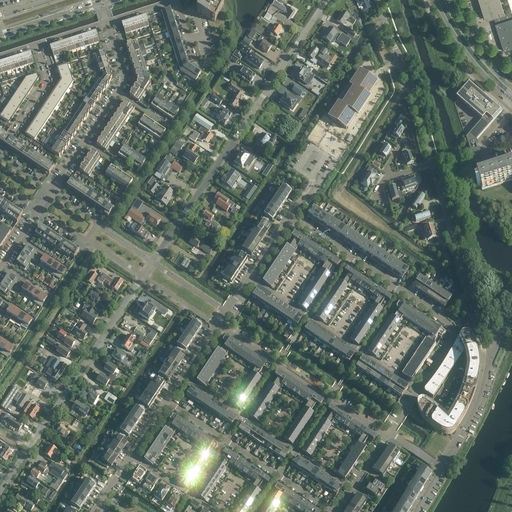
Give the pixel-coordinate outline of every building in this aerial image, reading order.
[(214,22),(224,4),(216,0),(202,0),(196,13),(214,22)] [(289,10),(285,7),(286,6),(276,0),(273,0),(271,4),(282,11),(283,10),(287,13),(286,14),(290,17),(295,10),(291,7),(289,10)] [(504,13),(499,0),(478,0),(485,20),(493,17),(495,23),(495,24),(503,51),(511,48),(511,16),(511,15),(510,11),(504,13)] [(172,15),(171,12),(172,11),(171,9),(170,9),(161,12),(163,18),(172,15)] [(343,25),(349,16),(343,12),(337,21),(343,25)] [(175,25),(174,22),(176,21),(175,19),(165,23),(166,28),(175,25)] [(131,33),(127,23),(122,25),(125,35),(131,33)] [(277,36),(282,29),(281,28),(282,27),(280,26),(279,27),(275,24),(271,29),(272,30),(271,32),(277,36)] [(351,40),(342,34),(340,37),(336,34),(337,33),(329,28),(322,38),(328,42),(328,43),(330,44),(331,44),(333,42),(333,41),(332,40),(333,38),(337,41),(346,47),(351,40)] [(356,34),(348,28),(345,32),(354,37),(356,34)] [(178,35),(177,32),(179,32),(178,30),(168,33),(169,38),(178,35)] [(99,43),(96,35),(96,33),(91,35),(94,45),(99,43)] [(94,45),(91,35),(86,36),(86,38),(89,46),(94,45)] [(271,46),(259,38),(258,41),(261,43),(261,44),(259,48),(267,53),(271,46)] [(139,46),(137,40),(127,44),(127,46),(127,47),(128,50),(129,50),(128,49),(139,46)] [(182,46),(181,43),(182,42),(181,40),(171,43),(173,49),(182,46)] [(59,56),(56,46),(51,48),(51,49),(54,58),(59,56)] [(141,52),(139,46),(128,49),(129,50),(129,52),(128,52),(129,56),(130,55),(141,52)] [(185,50),(184,48),(183,49),(182,46),(173,49),(174,54),(185,50)] [(249,57),(246,61),(259,70),(262,65),(261,65),(263,62),(250,54),(251,51),(244,46),(241,51),(249,57)] [(329,70),(337,58),(332,55),(330,58),(325,55),(327,51),(323,49),(321,52),(320,51),(319,52),(313,48),(307,56),(313,60),(314,59),(329,70)] [(185,56),(184,53),(186,52),(185,50),(174,54),(176,59),(185,56)] [(106,58),(105,55),(104,52),(93,56),(95,61),(106,58)] [(143,57),(141,52),(130,55),(131,57),(130,58),(131,61),(132,61),(132,60),(143,57)] [(33,64),(31,56),(30,54),(25,56),(28,66),(33,64)] [(144,62),(143,57),(132,60),(132,61),(133,63),(132,63),(133,66),(134,66),(144,62)] [(108,63),(108,62),(107,60),(106,60),(106,58),(107,58),(106,58),(95,61),(97,67),(108,63)] [(180,71),(188,65),(187,63),(189,63),(188,61),(178,64),(180,71)] [(146,68),(144,62),(134,66),(134,68),(134,69),(135,72),(136,72),(135,71),(146,68)] [(110,69),(109,65),(108,66),(107,64),(108,63),(97,67),(98,73),(102,71),(109,69),(110,69)] [(69,70),(67,65),(58,68),(57,68),(59,73),(69,70)] [(186,75),(192,66),(191,65),(190,66),(188,65),(180,71),(186,75)] [(191,78),(196,71),(193,69),(194,67),(192,66),(186,75),(191,78)] [(307,66),(305,69),(303,68),(296,78),(303,83),(305,81),(310,84),(315,76),(311,73),(313,70),(307,66)] [(242,68),(240,67),(238,69),(241,71),(238,75),(237,76),(238,76),(242,79),(245,81),(249,84),(250,84),(251,81),(252,82),(253,79),(255,76),(254,75),(250,73),(248,71),(247,71),(243,68),(242,68)] [(148,73),(146,68),(135,71),(136,72),(136,74),(135,74),(136,77),(137,77),(148,73)] [(112,74),(111,71),(110,71),(109,69),(102,71),(104,77),(112,78),(111,74),(112,74)] [(71,75),(69,70),(59,73),(60,78),(71,75)] [(198,78),(201,74),(201,73),(200,71),(199,72),(196,71),(191,78),(190,80),(196,84),(200,79),(198,78)] [(358,117),(370,98),(368,97),(377,83),(360,71),(328,118),(346,129),(355,115),(358,117)] [(151,83),(148,73),(137,77),(138,79),(137,79),(138,82),(151,83)] [(35,85),(38,79),(37,75),(26,78),(26,79),(35,85)] [(320,81),(327,85),(330,81),(320,75),(318,79),(320,80),(320,81)] [(111,81),(110,81),(112,78),(104,77),(101,81),(107,85),(108,84),(109,84),(111,81)] [(35,85),(26,79),(23,83),(32,89),(35,85)] [(107,85),(101,81),(98,79),(94,84),(104,91),(105,91),(104,90),(105,88),(106,89),(108,86),(107,85)] [(69,89),(73,82),(61,81),(60,83),(61,84),(69,89)] [(145,92),(151,83),(138,82),(136,83),(137,84),(136,86),(145,92)] [(32,89),(23,83),(20,87),(29,93),(32,89)] [(69,89),(61,84),(60,83),(57,87),(66,93),(69,89)] [(482,191),(511,181),(511,166),(488,174),(487,172),(477,140),(498,116),(502,112),(480,93),(470,83),(457,97),(459,98),(483,120),(467,138),(478,172),(478,174),(479,177),(478,177),(479,182),(477,183),(478,186),(480,186),(482,191)] [(104,91),(94,84),(91,89),(101,96),(101,95),(102,93),(103,94),(104,91)] [(237,102),(244,93),(230,84),(226,91),(235,97),(229,105),(235,109),(239,103),(237,102)] [(145,92),(136,86),(135,85),(133,88),(134,89),(133,90),(133,91),(142,97),(145,92)] [(300,96),(304,91),(295,85),(292,91),(300,96)] [(29,93),(20,87),(17,92),(26,98),(29,93)] [(66,93),(57,87),(54,92),(55,92),(63,98),(66,93)] [(101,96),(91,89),(88,94),(98,100),(97,100),(99,98),(101,96)] [(142,97),(133,91),(133,90),(132,90),(130,93),(131,93),(129,96),(139,102),(142,97)] [(26,98),(17,92),(14,96),(23,102),(26,98)] [(63,98),(55,92),(54,92),(51,96),(60,102),(63,98)] [(298,103),(299,104),(301,101),(298,99),(290,93),(288,96),(286,95),(285,96),(283,98),(282,98),(279,103),(280,103),(283,106),(284,104),(284,105),(284,104),(289,107),(291,109),(296,102),(298,103)] [(98,100),(88,94),(85,98),(95,105),(94,104),(95,103),(96,103),(98,100)] [(23,102),(14,96),(11,100),(20,106),(23,102)] [(60,102),(51,96),(48,100),(49,101),(57,106),(60,102)] [(211,100),(219,105),(222,101),(214,96),(211,100)] [(157,109),(162,101),(157,97),(151,106),(157,109)] [(95,105),(85,98),(82,103),(92,110),(91,109),(92,107),(93,108),(95,105)] [(20,106),(11,100),(9,104),(18,110),(20,106)] [(57,106),(49,101),(48,100),(46,104),(54,110),(57,106)] [(135,108),(125,101),(123,104),(123,105),(122,106),(122,107),(131,113),(135,108)] [(162,113),(168,104),(162,101),(157,109),(162,113)] [(92,110),(82,103),(78,108),(89,115),(89,114),(88,114),(89,112),(90,113),(92,110)] [(18,110),(9,104),(6,109),(15,115),(18,110)] [(54,110),(46,104),(43,109),(44,109),(52,115),(54,110)] [(167,116),(173,108),(168,104),(162,113),(167,116)] [(131,113),(122,107),(122,106),(121,106),(119,109),(120,109),(119,111),(128,118),(131,113)] [(89,115),(78,108),(75,113),(85,119),(86,119),(85,119),(86,117),(87,117),(89,115)] [(173,120),(178,111),(173,108),(167,116),(173,120)] [(15,115),(6,109),(3,113),(12,119),(15,115)] [(52,115),(44,109),(43,109),(40,113),(49,119),(52,115)] [(231,115),(223,109),(221,113),(219,111),(216,116),(218,117),(216,120),(224,126),(231,115)] [(305,109),(299,117),(303,119),(308,111),(305,109)] [(128,118),(119,111),(118,111),(116,114),(117,114),(116,116),(125,123),(128,118)] [(12,119),(3,113),(0,117),(9,123),(12,119)] [(49,119),(40,113),(37,117),(38,118),(46,123),(49,119)] [(85,119),(75,113),(72,117),(82,124),(82,123),(83,122),(84,122),(85,119)] [(125,123),(116,116),(115,115),(113,118),(114,119),(113,121),(122,127),(125,123)] [(209,132),(213,126),(197,115),(193,121),(202,127),(198,131),(203,134),(202,135),(210,140),(212,136),(208,134),(209,132)] [(273,144),(283,129),(290,119),(285,115),(278,125),(276,128),(278,129),(270,142),(273,144)] [(46,123),(38,118),(37,117),(34,121),(43,127),(46,123)] [(82,124),(72,117),(69,122),(79,129),(78,128),(80,126),(80,127),(82,124)] [(144,129),(149,120),(144,117),(138,125),(144,129)] [(122,127),(113,121),(112,120),(110,123),(111,124),(110,125),(109,126),(119,132),(122,127)] [(149,133),(155,124),(149,120),(144,129),(149,133)] [(43,127),(34,121),(31,126),(33,126),(40,132),(43,127)] [(79,129),(69,122),(66,127),(76,134),(76,133),(75,133),(76,131),(77,132),(79,129)] [(154,136),(160,127),(155,124),(149,133),(154,136)] [(119,132),(109,126),(110,125),(109,125),(107,128),(108,128),(106,130),(116,137),(119,132)] [(398,138),(399,139),(401,135),(402,134),(404,130),(396,125),(393,129),(395,130),(391,137),(396,140),(398,138)] [(40,132),(33,126),(31,126),(29,130),(37,136),(40,132)] [(202,136),(195,131),(195,132),(191,129),(187,126),(184,131),(191,135),(189,138),(195,143),(197,139),(202,142),(203,140),(208,143),(210,140),(202,135),(202,136)] [(76,134),(66,127),(62,132),(73,138),(72,138),(73,136),(74,136),(76,134)] [(160,140),(165,131),(160,127),(154,136),(160,140)] [(37,136),(29,130),(26,134),(34,140),(37,136)] [(116,137),(106,130),(104,133),(103,135),(112,141),(116,137)] [(73,138),(62,132),(59,136),(70,143),(69,142),(70,141),(71,141),(73,138)] [(6,146),(11,138),(5,134),(0,142),(1,143),(0,144),(3,146),(4,145),(6,146)] [(112,141),(103,135),(102,134),(100,137),(101,138),(100,140),(109,146),(112,141)] [(263,149),(270,139),(262,134),(255,144),(263,149)] [(70,143),(59,136),(56,141),(66,148),(67,148),(66,147),(67,145),(68,146),(70,143)] [(11,150),(17,142),(12,138),(11,138),(6,146),(7,147),(7,148),(9,150),(10,149),(11,150)] [(109,146),(100,140),(99,139),(97,142),(98,143),(97,145),(106,151),(109,146)] [(66,148),(56,141),(53,146),(63,153),(63,152),(64,150),(65,151),(66,148)] [(181,149),(184,145),(177,141),(170,152),(176,157),(180,152),(183,154),(184,151),(181,149)] [(15,152),(20,144),(17,142),(11,150),(10,151),(13,152),(14,151),(15,152)] [(389,153),(391,150),(390,149),(391,147),(386,143),(384,145),(379,153),(380,154),(378,156),(383,160),(385,158),(386,158),(388,155),(389,153)] [(19,155),(24,147),(20,144),(15,152),(14,153),(17,155),(18,154),(19,155)] [(191,155),(196,148),(190,144),(184,153),(185,155),(187,152),(191,155)] [(63,153),(53,146),(50,151),(59,157),(61,155),(63,153)] [(124,159),(130,150),(124,146),(118,155),(124,159)] [(23,157),(28,149),(24,147),(19,155),(18,156),(21,157),(21,156),(23,157)] [(26,160),(32,152),(28,149),(23,157),(22,158),(24,160),(25,159),(26,160)] [(129,162),(135,154),(130,150),(124,159),(129,162)] [(102,157),(92,151),(90,153),(91,154),(89,156),(99,162),(102,157)] [(403,153),(407,166),(414,163),(409,151),(403,153)] [(30,162),(35,154),(32,152),(26,160),(26,161),(28,162),(29,161),(30,162)] [(197,159),(191,155),(187,152),(185,155),(183,158),(193,165),(197,159)] [(235,165),(239,167),(240,166),(242,168),(245,164),(246,165),(248,161),(252,164),(254,160),(253,159),(255,156),(251,153),(249,156),(243,152),(240,156),(239,156),(239,157),(238,158),(237,159),(238,159),(235,163),(236,164),(235,165)] [(34,165),(39,157),(35,154),(30,162),(29,163),(32,165),(33,164),(34,165)] [(134,166),(140,157),(135,154),(129,162),(134,166)] [(99,162),(89,156),(89,155),(87,158),(87,159),(86,161),(95,167),(99,162)] [(164,178),(171,168),(175,162),(175,161),(167,156),(150,180),(154,183),(160,175),(164,178)] [(38,167),(43,159),(39,157),(34,165),(33,166),(36,167),(36,166),(38,167)] [(140,169),(146,161),(140,157),(134,166),(140,169)] [(41,170),(47,162),(43,159),(38,167),(37,168),(39,170),(40,169),(41,170)] [(95,167),(86,161),(85,160),(83,163),(84,163),(83,165),(83,166),(92,172),(95,167)] [(45,172),(50,164),(47,162),(41,170),(41,171),(43,172),(44,171),(45,172)] [(179,174),(183,168),(175,162),(171,168),(179,174)] [(270,163),(263,174),(266,177),(274,166),(270,163)] [(49,175),(54,167),(50,164),(45,172),(44,173),(47,175),(48,174),(49,175)] [(92,172),(83,166),(83,165),(82,165),(80,168),(81,168),(79,171),(89,177),(92,172)] [(111,178),(117,170),(111,166),(105,175),(111,178)] [(370,185),(371,186),(374,182),(373,180),(375,177),(375,176),(377,172),(369,167),(363,177),(364,177),(359,184),(361,185),(362,186),(362,185),(367,189),(367,188),(370,185)] [(116,182),(122,173),(117,170),(111,178),(116,182)] [(237,182),(240,177),(231,171),(228,176),(227,178),(225,176),(221,182),(230,188),(234,183),(234,182),(235,181),(237,182)] [(121,185),(127,177),(122,173),(116,182),(121,185)] [(127,189),(133,180),(127,177),(121,185),(127,189)] [(242,178),(240,182),(247,187),(250,184),(242,178)] [(416,187),(413,178),(402,181),(403,183),(400,184),(403,191),(416,187)] [(71,189),(76,181),(72,179),(67,187),(68,188),(68,189),(70,190),(71,189)] [(159,186),(154,183),(150,180),(148,184),(151,186),(148,190),(154,194),(159,186)] [(75,192),(80,184),(76,181),(71,189),(72,190),(71,191),(74,193),(75,192)] [(78,194),(84,186),(80,184),(75,192),(76,193),(75,194),(78,195),(78,194)] [(249,200),(257,188),(252,185),(246,194),(248,195),(246,199),(249,200)] [(291,192),(289,190),(291,188),(286,185),(285,188),(283,186),(279,191),(288,197),(291,192)] [(82,197),(87,189),(84,186),(78,194),(80,195),(79,196),(81,198),(82,197)] [(388,188),(392,201),(398,199),(402,198),(400,192),(399,192),(397,193),(395,186),(388,188)] [(168,201),(173,193),(164,187),(160,193),(161,194),(157,200),(166,206),(169,202),(168,201)] [(86,199),(91,191),(87,189),(82,197),(83,198),(83,199),(85,200),(86,199)] [(90,202),(95,194),(91,191),(86,199),(87,200),(86,201),(89,203),(90,202)] [(288,197),(279,191),(276,196),(285,202),(288,197)] [(93,204),(99,196),(95,194),(90,202),(91,203),(90,204),(93,205),(93,204)] [(229,201),(218,194),(214,200),(218,202),(216,205),(227,212),(231,206),(227,204),(229,201)] [(416,210),(422,202),(424,198),(420,195),(417,199),(411,207),(416,210)] [(97,207),(102,199),(99,196),(93,204),(95,205),(94,206),(96,208),(97,207)] [(285,202),(276,196),(273,201),(282,207),(285,202)] [(101,209),(106,201),(102,199),(97,207),(98,208),(98,209),(100,210),(101,209)] [(105,212),(108,206),(109,206),(110,204),(106,201),(101,209),(102,210),(101,211),(104,213),(105,212)] [(282,207),(273,201),(270,205),(279,211),(282,207)] [(11,207),(10,206),(7,204),(2,213),(6,215),(11,207)] [(279,211),(270,205),(267,210),(275,216),(279,211)] [(113,209),(109,206),(108,206),(105,212),(106,213),(104,215),(108,217),(113,209)] [(312,220),(318,210),(312,206),(309,210),(309,211),(309,210),(311,211),(307,217),(312,220)] [(15,209),(13,209),(14,208),(11,207),(6,215),(9,218),(15,209)] [(13,220),(19,212),(17,211),(15,209),(9,218),(13,220)] [(145,218),(132,209),(128,215),(127,216),(140,225),(144,219),(145,218)] [(275,216),(267,210),(263,215),(265,216),(263,218),(268,222),(269,219),(272,221),(275,216)] [(316,223),(323,213),(318,210),(312,220),(316,223)] [(17,223),(23,215),(21,213),(19,212),(13,220),(17,223)] [(148,212),(145,218),(144,219),(146,221),(156,227),(157,225),(158,225),(159,223),(159,222),(160,220),(148,212)] [(211,221),(214,216),(209,213),(206,212),(203,217),(205,218),(204,220),(209,224),(211,221)] [(321,226),(327,216),(323,213),(316,223),(321,226)] [(430,218),(428,213),(414,217),(416,223),(425,220),(430,218)] [(325,229),(332,219),(327,216),(321,226),(325,229)] [(271,227),(266,224),(266,223),(267,224),(268,222),(263,218),(263,219),(262,220),(262,221),(262,220),(258,225),(268,232),(271,227)] [(330,232),(336,222),(332,219),(325,229),(330,232)] [(334,235),(341,225),(336,222),(330,232),(334,235)] [(149,234),(134,224),(130,230),(146,240),(149,234)] [(268,232),(258,225),(255,230),(264,236),(268,232)] [(339,238),(345,228),(341,225),(334,235),(339,238)] [(436,238),(434,230),(432,225),(424,228),(428,240),(436,238)] [(11,232),(2,226),(0,229),(0,230),(8,236),(9,236),(8,235),(11,232)] [(39,237),(44,229),(45,229),(42,227),(40,226),(35,235),(39,237)] [(343,241),(350,231),(345,228),(339,238),(343,241)] [(43,240),(48,232),(48,231),(46,230),(45,229),(44,229),(39,237),(43,240)] [(8,236),(0,230),(0,235),(6,239),(8,236)] [(264,236),(255,230),(252,235),(261,241),(264,236)] [(348,244),(354,234),(350,231),(343,241),(348,244)] [(47,242),(52,234),(50,232),(48,232),(43,240),(47,242)] [(304,238),(294,232),(291,237),(295,239),(301,243),(304,238)] [(50,245),(56,237),(56,236),(54,235),(53,235),(52,234),(47,242),(50,245)] [(352,247),(359,237),(354,234),(348,244),(352,247)] [(261,241),(252,235),(249,240),(258,246),(261,241)] [(54,247),(59,239),(60,239),(57,237),(56,237),(50,245),(54,247)] [(215,249),(202,240),(201,242),(193,237),(190,243),(197,248),(198,246),(201,248),(200,249),(210,255),(215,249)] [(357,250),(363,240),(359,237),(352,247),(357,250)] [(303,250),(308,241),(304,238),(301,243),(298,247),(302,249),(303,250)] [(58,250),(63,242),(63,241),(61,240),(59,239),(54,247),(58,250)] [(298,247),(301,243),(295,239),(290,248),(295,251),(298,247)] [(258,246),(249,240),(246,244),(255,251),(258,246)] [(361,253),(368,243),(363,240),(357,250),(361,253)] [(307,252),(313,244),(308,241),(303,250),(307,252)] [(61,252),(67,244),(65,242),(63,242),(58,250),(61,252)] [(366,256),(372,246),(368,243),(361,253),(366,256)] [(65,255),(71,247),(71,246),(68,245),(67,244),(61,252),(65,255)] [(255,251),(246,244),(242,249),(243,250),(242,250),(241,251),(241,252),(246,255),(246,254),(247,253),(247,252),(252,255),(255,251)] [(312,256),(317,247),(313,244),(307,252),(311,255),(312,256)] [(37,252),(28,246),(25,251),(33,256),(36,252),(37,252)] [(295,251),(290,248),(287,246),(284,251),(292,256),(295,251)] [(370,259),(377,249),(372,246),(366,256),(370,259)] [(70,255),(74,249),(75,249),(72,247),(71,247),(65,255),(69,257),(70,256),(70,255)] [(316,258),(322,250),(317,247),(312,256),(316,258)] [(74,258),(80,250),(77,248),(75,250),(74,249),(70,255),(70,256),(74,258)] [(375,262),(381,252),(377,249),(370,259),(375,262)] [(321,261),(326,253),(322,250),(316,258),(320,261),(321,261)] [(33,256),(25,251),(22,254),(31,260),(33,256)] [(292,256),(284,251),(281,255),(289,261),(292,256)] [(248,260),(244,257),(246,255),(241,252),(240,254),(238,253),(235,258),(245,265),(248,260)] [(379,265),(386,255),(381,252),(375,262),(379,265)] [(328,261),(331,256),(326,253),(321,261),(321,262),(325,264),(328,261)] [(31,260),(22,254),(20,258),(28,264),(31,260)] [(289,261),(281,255),(278,260),(286,265),(289,261)] [(384,268),(390,258),(386,255),(379,265),(384,268)] [(44,269),(50,260),(50,259),(50,260),(45,256),(44,257),(38,265),(39,266),(44,269)] [(340,262),(331,256),(328,261),(333,264),(333,265),(337,267),(340,262)] [(28,264),(20,258),(17,263),(22,266),(20,268),(23,270),(25,268),(26,269),(25,268),(28,264)] [(245,265),(235,258),(232,263),(241,269),(245,265)] [(388,271),(395,261),(390,258),(384,268),(388,271)] [(49,272),(55,264),(55,263),(50,259),(50,260),(44,269),(49,272)] [(286,265),(278,260),(275,264),(283,269),(286,265)] [(327,273),(333,265),(333,264),(328,261),(325,264),(322,269),(327,273)] [(393,274),(399,264),(395,261),(388,271),(393,274)] [(54,276),(60,267),(61,266),(60,267),(55,263),(55,264),(49,272),(54,276)] [(241,269),(232,263),(229,268),(238,274),(241,269)] [(283,269),(275,264),(272,269),(280,274),(283,269)] [(397,276),(403,267),(399,264),(393,274),(397,276)] [(60,280),(66,271),(61,266),(60,267),(54,276),(59,279),(60,280)] [(356,273),(347,267),(344,271),(349,274),(353,277),(356,273)] [(407,276),(410,271),(403,267),(397,276),(402,280),(405,274),(406,275),(407,276)] [(238,274),(229,268),(225,272),(235,279),(238,274)] [(280,274),(272,269),(269,273),(277,278),(280,274)] [(330,274),(327,273),(322,269),(319,274),(327,279),(330,274)] [(235,279),(225,272),(222,277),(224,278),(222,281),(226,284),(228,281),(232,284),(235,279)] [(91,285),(98,276),(93,273),(87,282),(91,285)] [(104,287),(102,286),(103,284),(102,284),(105,280),(110,283),(109,286),(112,288),(117,291),(120,286),(110,280),(111,279),(102,273),(93,287),(98,291),(99,289),(101,290),(104,287)] [(277,278),(269,273),(266,278),(274,283),(277,278)] [(355,284),(361,276),(356,273),(353,277),(351,281),(355,284)] [(18,280),(9,274),(6,278),(15,284),(18,280)] [(327,279),(319,274),(316,278),(324,284),(327,279)] [(351,281),(353,277),(349,274),(343,283),(348,286),(351,281)] [(417,290),(424,280),(417,275),(414,280),(416,281),(412,287),(417,290)] [(123,282),(118,279),(113,276),(111,279),(110,280),(120,286),(123,282)] [(360,287),(365,279),(361,276),(355,284),(360,287)] [(15,284),(6,278),(4,282),(12,288),(15,284)] [(274,283),(266,278),(263,282),(271,288),(274,283)] [(324,284),(316,278),(313,283),(321,288),(324,284)] [(364,290),(370,282),(365,279),(360,287),(364,290)] [(422,293),(428,283),(424,280),(417,290),(422,293)] [(348,286),(343,283),(339,281),(336,285),(345,291),(348,286)] [(12,288),(4,282),(1,286),(10,292),(12,288)] [(369,293),(374,285),(370,282),(364,290),(369,293)] [(321,288),(313,283),(310,287),(318,293),(321,288)] [(426,296),(433,286),(428,283),(422,293),(426,296)] [(25,297),(31,288),(32,287),(31,288),(26,284),(20,293),(25,297)] [(345,291),(336,285),(333,290),(342,295),(345,291)] [(373,296),(379,288),(374,285),(369,293),(373,296)] [(10,292),(1,286),(0,287),(0,291),(3,294),(2,296),(5,298),(6,296),(7,296),(10,292)] [(437,289),(433,286),(426,296),(431,299),(437,289)] [(31,300),(36,292),(37,291),(36,291),(32,287),(31,288),(25,297),(31,300)] [(256,300),(262,291),(262,290),(258,287),(252,296),(256,300)] [(318,293),(310,287),(307,292),(315,297),(318,293)] [(380,295),(383,291),(379,288),(373,296),(377,299),(378,299),(380,295)] [(435,302),(442,292),(437,289),(431,299),(435,302)] [(261,303),(267,294),(267,293),(262,290),(262,291),(256,300),(261,303)] [(342,295),(333,290),(330,294),(339,300),(342,295)] [(36,304),(42,295),(42,294),(42,295),(37,291),(36,292),(31,300),(36,304)] [(392,297),(383,291),(380,295),(385,298),(389,301),(392,297)] [(96,304),(101,298),(93,292),(88,299),(91,300),(89,302),(93,305),(94,303),(96,304)] [(315,297),(307,292),(304,296),(312,302),(315,297)] [(440,305),(446,295),(442,292),(435,302),(440,305)] [(265,306),(271,297),(271,296),(267,293),(267,294),(261,303),(265,306)] [(41,307),(47,299),(42,294),(42,295),(36,304),(41,307)] [(339,300),(330,294),(327,299),(336,304),(339,300)] [(379,307),(385,298),(380,295),(378,299),(377,299),(374,304),(379,307)] [(447,304),(451,298),(446,295),(440,305),(444,308),(447,304)] [(270,309),(276,300),(276,299),(271,296),(271,297),(265,306),(270,309)] [(312,302),(304,296),(301,301),(309,306),(312,302)] [(274,312),(280,303),(280,302),(276,299),(276,300),(270,309),(274,312)] [(336,304),(327,299),(324,303),(333,309),(336,304)] [(143,310),(139,315),(149,321),(156,310),(164,315),(167,310),(152,301),(150,305),(147,303),(143,310)] [(309,306),(301,301),(298,305),(306,311),(309,306)] [(279,315),(285,305),(280,302),(280,303),(274,312),(279,315)] [(408,308),(399,302),(396,307),(401,310),(401,309),(405,313),(408,308)] [(333,309),(324,303),(321,308),(330,313),(333,309)] [(382,309),(379,307),(374,304),(371,309),(379,314),(382,309)] [(283,318),(289,308),(285,305),(279,315),(283,318)] [(10,319),(16,311),(17,310),(16,310),(11,306),(11,307),(5,316),(10,319)] [(93,316),(95,313),(89,309),(85,306),(83,309),(85,311),(81,316),(93,324),(97,318),(93,316)] [(288,321),(294,311),(289,308),(283,318),(288,321)] [(330,313),(321,308),(318,312),(327,318),(330,313)] [(407,319),(413,311),(408,308),(405,313),(403,316),(406,319),(407,319)] [(379,314),(371,309),(368,313),(376,319),(379,314)] [(403,316),(405,313),(401,309),(401,310),(395,318),(400,321),(403,316)] [(16,323),(21,314),(22,313),(21,314),(17,310),(16,311),(10,319),(16,323)] [(292,323),(298,314),(294,311),(288,321),(292,323)] [(412,322),(417,315),(417,314),(413,311),(407,319),(409,320),(412,322)] [(327,318),(318,312),(315,317),(323,323),(327,318)] [(21,326),(27,318),(27,317),(22,313),(21,314),(16,323),(21,326)] [(376,319),(368,313),(365,318),(373,323),(376,319)] [(297,327),(303,317),(298,314),(292,323),(297,327)] [(416,325),(422,317),(417,314),(417,315),(412,322),(415,325),(416,325)] [(400,321),(395,318),(392,316),(389,320),(397,326),(400,321)] [(26,330),(32,321),(27,317),(27,318),(21,326),(26,330)] [(421,328),(426,321),(426,320),(422,317),(416,325),(418,326),(421,328)] [(373,323),(365,318),(362,322),(370,328),(373,323)] [(202,327),(199,325),(201,323),(196,320),(195,322),(193,321),(190,326),(199,332),(202,327)] [(397,326),(389,320),(386,325),(394,330),(397,326)] [(425,331),(431,323),(426,320),(426,321),(421,328),(424,331),(425,331)] [(83,331),(86,326),(79,321),(73,329),(75,330),(73,333),(83,340),(84,339),(86,338),(87,337),(86,335),(87,334),(83,331)] [(308,335),(315,325),(310,322),(304,332),(308,335)] [(370,328),(362,322),(359,327),(367,332),(370,328)] [(430,334),(432,330),(435,327),(435,326),(431,323),(425,331),(427,332),(430,334)] [(313,338),(319,328),(315,325),(308,335),(313,338)] [(394,330),(386,325),(383,329),(391,335),(394,330)] [(199,332),(190,326),(187,330),(195,336),(199,332)] [(435,326),(435,327),(432,330),(439,335),(438,335),(442,337),(445,332),(435,326)] [(367,332),(359,327),(356,331),(364,337),(367,332)] [(154,339),(148,335),(146,334),(137,328),(134,332),(140,336),(139,339),(136,337),(135,339),(140,343),(146,347),(148,344),(149,345),(149,346),(154,339)] [(317,341),(324,331),(319,328),(313,338),(317,341)] [(391,335),(383,329),(380,334),(388,339),(391,335)] [(195,336),(187,330),(184,335),(192,341),(195,336)] [(433,343),(438,335),(439,335),(432,330),(430,334),(427,339),(433,343)] [(322,344),(328,334),(324,331),(317,341),(322,344)] [(364,337),(356,331),(353,336),(361,341),(364,337)] [(470,404),(471,402),(472,400),(473,398),(474,395),(474,393),(475,390),(476,387),(477,385),(478,382),(478,380),(479,377),(479,375),(480,372),(480,369),(480,368),(480,363),(480,360),(479,358),(479,355),(478,353),(478,352),(477,350),(477,348),(476,346),(476,345),(475,343),(474,341),(473,339),(473,338),(472,336),(472,335),(471,334),(470,334),(470,333),(469,333),(469,332),(468,332),(467,332),(467,331),(466,331),(465,331),(464,331),(463,332),(462,332),(461,333),(460,333),(460,334),(459,334),(459,335),(458,337),(457,339),(455,341),(454,344),(460,349),(462,347),(464,346),(466,351),(468,357),(469,364),(469,367),(468,374),(466,381),(464,388),(462,394),(459,401),(456,408),(453,414),(447,422),(446,421),(426,403),(423,401),(425,399),(423,399),(423,398),(422,398),(421,398),(420,398),(420,399),(419,399),(418,400),(417,401),(417,402),(417,403),(417,404),(417,405),(417,406),(417,407),(418,408),(418,410),(419,411),(419,412),(419,413),(420,414),(421,415),(421,416),(422,417),(422,418),(423,419),(424,420),(425,421),(426,423),(427,424),(429,425),(432,427),(434,428),(436,430),(437,430),(440,432),(441,433),(442,433),(443,434),(444,434),(445,434),(446,435),(447,435),(448,435),(449,434),(450,434),(451,434),(452,433),(453,433),(454,432),(455,431),(455,430),(458,426),(460,423),(461,422),(462,419),(464,417),(466,413),(467,410),(469,406),(470,404)] [(75,342),(66,336),(61,332),(57,337),(65,342),(64,343),(71,348),(75,342)] [(326,347),(333,337),(328,334),(322,344),(326,347)] [(388,339),(380,334),(377,338),(385,344),(388,339)] [(192,341),(184,335),(180,340),(189,346),(192,341)] [(135,341),(134,340),(128,336),(124,341),(132,346),(135,341)] [(235,342),(225,336),(222,340),(227,343),(232,347),(235,342)] [(361,341),(353,336),(350,340),(358,346),(361,341)] [(331,350),(337,340),(333,337),(326,347),(331,350)] [(385,344),(377,338),(374,343),(382,348),(385,344)] [(435,344),(433,343),(427,339),(424,343),(432,349),(435,344)] [(189,346),(180,340),(177,345),(179,346),(177,348),(182,351),(183,349),(186,351),(189,346)] [(335,353),(342,343),(337,340),(331,350),(335,353)] [(0,352),(2,354),(8,345),(9,345),(9,344),(8,345),(3,341),(3,342),(0,346),(0,352)] [(128,351),(132,346),(124,341),(121,346),(128,351)] [(234,353),(239,345),(235,342),(232,347),(229,350),(233,352),(234,353)] [(226,355),(229,350),(232,347),(227,343),(221,352),(226,355)] [(340,356),(346,346),(342,343),(335,353),(340,356)] [(382,348),(374,343),(371,347),(379,353),(382,348)] [(432,349),(424,343),(421,348),(429,353),(432,349)] [(456,408),(459,401),(462,394),(464,388),(466,381),(468,374),(469,367),(469,364),(468,357),(466,351),(464,346),(462,347),(460,349),(454,344),(451,349),(457,353),(461,356),(464,352),(465,358),(466,364),(466,367),(465,374),(464,380),(462,387),(459,394),(457,400),(454,406),(450,413),(447,418),(428,401),(427,401),(426,403),(446,421),(447,422),(453,414),(456,408)] [(8,358),(14,349),(9,345),(8,345),(2,354),(7,358),(8,358)] [(238,356),(243,349),(244,348),(239,345),(234,353),(235,354),(238,356)] [(57,352),(66,358),(67,358),(68,358),(69,356),(69,355),(70,353),(60,346),(57,352)] [(344,359),(351,349),(346,346),(340,356),(344,359)] [(379,353),(371,347),(368,352),(376,357),(379,353)] [(185,357),(180,353),(181,353),(181,352),(182,351),(177,348),(177,349),(176,350),(176,351),(175,350),(172,355),(181,361),(185,357)] [(243,359),(248,351),(244,348),(243,349),(238,356),(242,358),(243,359)] [(429,353),(421,348),(418,352),(426,358),(429,353)] [(139,359),(143,353),(137,349),(133,355),(139,359)] [(226,355),(221,352),(218,349),(215,354),(223,360),(226,355)] [(349,362),(356,352),(351,349),(344,359),(349,362)] [(461,356),(457,353),(451,349),(450,351),(449,354),(455,357),(458,360),(461,356)] [(128,359),(125,357),(116,351),(115,353),(115,352),(113,355),(114,355),(113,357),(115,358),(114,359),(118,362),(118,361),(125,365),(127,362),(126,361),(128,359)] [(247,362),(252,355),(253,354),(248,351),(243,359),(244,360),(247,362)] [(426,358),(418,352),(415,357),(423,362),(426,358)] [(223,360),(215,354),(212,359),(220,364),(223,360)] [(252,365),(257,357),(253,354),(252,355),(247,362),(251,364),(252,365)] [(458,360),(455,357),(449,354),(446,358),(452,362),(456,364),(458,360)] [(181,361),(172,355),(169,360),(178,366),(181,361)] [(59,378),(67,366),(61,362),(52,357),(46,367),(53,371),(52,373),(45,368),(43,371),(53,378),(57,380),(59,377),(59,378)] [(258,364),(261,360),(257,357),(252,365),(253,366),(256,368),(258,364)] [(361,370),(367,360),(363,357),(356,367),(361,370)] [(423,362),(415,357),(412,361),(420,367),(423,362)] [(456,364),(452,362),(446,358),(444,363),(449,366),(453,368),(456,364)] [(220,364),(212,359),(209,363),(217,369),(220,364)] [(178,366),(169,360),(166,365),(175,371),(178,366)] [(271,366),(261,360),(258,364),(263,368),(268,371),(271,366)] [(365,373),(372,363),(367,360),(361,370),(365,373)] [(420,367),(412,361),(409,366),(417,371),(420,367)] [(217,369),(209,363),(206,368),(214,373),(217,369)] [(370,376),(376,366),(372,363),(365,373),(370,376)] [(453,368),(449,366),(444,363),(441,367),(446,370),(450,373),(453,368)] [(113,383),(117,378),(116,377),(117,375),(114,374),(117,370),(108,364),(104,369),(111,374),(108,379),(101,375),(97,380),(106,386),(108,382),(111,384),(112,382),(113,383)] [(258,376),(263,368),(258,364),(256,368),(253,373),(258,376)] [(175,371),(166,365),(163,369),(172,376),(175,371)] [(374,379),(381,369),(376,366),(370,376),(374,379)] [(417,371),(409,366),(406,370),(414,376),(417,371)] [(450,373),(446,370),(441,367),(438,371),(443,374),(447,377),(450,373)] [(214,373),(206,368),(203,372),(211,378),(214,373)] [(172,376),(163,369),(159,374),(160,375),(159,375),(158,376),(158,377),(163,380),(163,379),(164,378),(169,381),(172,376)] [(379,382),(385,372),(381,369),(374,379),(379,382)] [(414,376),(406,370),(402,375),(411,381),(414,376)] [(287,377),(278,371),(275,375),(279,378),(284,382),(287,377)] [(447,377),(443,374),(438,371),(437,373),(435,375),(440,379),(444,381),(447,377)] [(211,378),(203,372),(200,377),(208,382),(211,378)] [(383,385),(390,375),(385,372),(379,382),(383,385)] [(261,378),(258,376),(253,373),(250,377),(258,383),(261,378)] [(48,384),(41,379),(38,377),(33,374),(29,380),(34,383),(35,381),(38,383),(37,385),(44,390),(48,384)] [(388,388),(394,378),(390,375),(383,385),(388,388)] [(444,381),(440,379),(435,375),(434,377),(432,380),(438,383),(441,385),(444,381)] [(165,385),(161,382),(163,380),(158,377),(157,379),(155,378),(152,383),(162,390),(165,385)] [(208,382),(200,377),(197,381),(205,387),(208,382)] [(258,383),(250,377),(247,382),(255,387),(258,383)] [(286,388),(292,380),(287,377),(284,382),(282,385),(285,388),(286,388)] [(282,385),(284,382),(279,378),(273,386),(270,384),(270,385),(278,390),(282,385)] [(392,391),(399,381),(394,378),(388,388),(392,391)] [(28,391),(34,383),(29,380),(24,388),(28,391)] [(291,391),(296,383),(292,380),(286,388),(287,389),(291,391)] [(441,385),(438,383),(432,380),(429,384),(435,387),(439,390),(441,385)] [(397,394),(403,384),(399,381),(392,391),(397,394)] [(255,387),(247,382),(244,386),(252,392),(255,387)] [(162,390),(152,383),(149,388),(159,395),(162,390)] [(295,394),(301,386),(296,383),(291,391),(294,394),(295,394)] [(401,397),(408,387),(403,384),(397,394),(401,397)] [(439,390),(435,387),(429,384),(427,386),(425,388),(432,392),(436,394),(439,390)] [(278,390),(270,385),(267,389),(275,395),(278,390)] [(252,392),(244,386),(241,391),(249,396),(252,392)] [(300,397),(305,389),(301,386),(295,394),(296,395),(300,397)] [(8,408),(19,391),(14,387),(1,406),(6,410),(8,408)] [(38,398),(42,392),(36,387),(32,393),(38,397),(38,398)] [(191,398),(196,390),(192,387),(186,395),(191,398)] [(159,395),(149,388),(146,393),(155,399),(159,395)] [(436,394),(432,392),(425,388),(425,389),(424,389),(424,390),(424,391),(424,392),(425,393),(425,394),(433,398),(436,394)] [(275,395),(267,389),(264,394),(272,399),(275,395)] [(304,400),(309,392),(305,389),(300,397),(303,399),(304,400)] [(195,401),(201,393),(196,390),(191,398),(195,401)] [(93,405),(99,396),(91,391),(87,397),(90,399),(88,401),(93,405)] [(249,396),(241,391),(238,395),(246,401),(249,396)] [(308,403),(311,399),(314,395),(309,392),(304,400),(305,400),(308,403)] [(17,402),(22,395),(18,393),(14,400),(17,402)] [(112,406),(117,399),(109,393),(104,400),(112,406)] [(155,399),(146,393),(143,397),(152,404),(155,399)] [(200,404),(205,396),(201,393),(195,401),(200,404)] [(22,409),(30,398),(23,394),(16,405),(19,407),(22,409)] [(272,399),(264,394),(261,398),(269,404),(272,399)] [(246,401),(238,395),(235,400),(243,405),(246,401)] [(323,401),(314,395),(311,399),(316,403),(320,406),(323,401)] [(204,407),(210,399),(205,396),(200,404),(204,407)] [(143,411),(146,407),(149,409),(152,404),(143,397),(139,402),(142,404),(138,408),(136,407),(133,412),(141,418),(145,413),(143,411)] [(269,404),(261,398),(258,403),(266,408),(269,404)] [(209,410),(214,402),(210,399),(204,407),(209,410)] [(311,411),(316,403),(311,399),(308,403),(305,408),(311,411)] [(243,405),(235,400),(232,404),(240,410),(243,405)] [(40,410),(34,406),(28,402),(25,407),(36,414),(37,412),(38,412),(40,410)] [(213,413),(218,405),(219,405),(214,402),(209,410),(213,413)] [(76,403),(73,408),(85,417),(90,409),(84,405),(82,407),(76,403)] [(266,408),(258,403),(255,407),(263,413),(266,408)] [(218,416),(223,408),(219,405),(218,405),(213,413),(218,416)] [(340,412),(330,406),(328,410),(332,413),(337,416),(340,412)] [(36,414),(25,407),(22,412),(28,416),(33,419),(35,417),(34,416),(36,414)] [(263,413),(255,407),(252,412),(260,417),(263,413)] [(222,419),(227,411),(228,411),(223,408),(218,416),(222,419)] [(313,413),(311,411),(305,408),(302,412),(310,418),(313,413)] [(227,422),(232,414),(228,411),(227,411),(222,419),(227,422)] [(141,418),(133,412),(129,417),(138,422),(141,418)] [(260,417),(252,412),(249,416),(257,422),(260,417)] [(310,418),(302,412),(299,417),(307,422),(310,418)] [(339,423),(344,415),(340,412),(337,416),(334,420),(339,423)] [(331,425),(334,420),(337,416),(332,413),(326,421),(331,425)] [(231,425),(237,417),(232,414),(227,422),(231,425)] [(177,429),(182,421),(173,415),(170,419),(173,422),(167,430),(173,434),(177,429)] [(343,426),(349,418),(344,415),(339,423),(343,426)] [(138,422),(129,417),(126,421),(135,427),(138,422)] [(307,422),(299,417),(296,421),(304,427),(307,422)] [(348,429),(353,421),(349,418),(343,426),(348,429)] [(331,425),(326,421),(323,419),(320,424),(328,429),(331,425)] [(11,420),(7,425),(18,432),(22,427),(11,420)] [(135,427),(126,421),(123,426),(132,432),(135,427)] [(181,432),(187,424),(182,421),(177,429),(180,431),(181,432)] [(304,427),(296,421),(293,426),(301,431),(304,427)] [(352,432),(357,424),(353,421),(348,429),(352,432)] [(243,433),(249,425),(244,422),(239,430),(243,433)] [(186,435),(191,427),(187,424),(181,432),(182,433),(186,435)] [(328,429),(320,424),(317,428),(325,434),(328,429)] [(356,435),(362,427),(357,424),(352,432),(356,435)] [(77,432),(70,426),(67,429),(62,425),(56,433),(62,437),(63,435),(66,438),(69,434),(74,437),(77,432)] [(248,436),(253,428),(249,425),(243,433),(248,436)] [(132,432),(123,426),(120,431),(122,432),(120,434),(125,437),(126,435),(129,437),(132,432)] [(301,431),(293,426),(290,430),(298,436),(301,431)] [(190,438),(195,430),(191,427),(186,435),(189,437),(190,438)] [(363,434),(366,429),(362,427),(356,435),(361,438),(363,434)] [(252,439),(258,431),(253,428),(248,436),(252,439)] [(325,434),(317,428),(314,433),(322,438),(325,434)] [(173,434),(167,430),(165,429),(162,433),(171,439),(173,434)] [(376,436),(366,429),(363,434),(368,437),(373,440),(376,436)] [(6,430),(2,437),(13,444),(15,442),(18,438),(6,430)] [(195,441),(200,433),(195,430),(190,438),(191,439),(195,441)] [(298,436),(290,430),(287,435),(295,440),(298,436)] [(257,442),(262,434),(258,431),(252,439),(257,442)] [(171,439),(162,433),(159,438),(168,443),(171,439)] [(199,444),(204,436),(200,433),(195,441),(198,443),(199,444)] [(322,438),(314,433),(311,437),(319,443),(322,438)] [(127,443),(123,439),(124,438),(125,437),(120,434),(119,435),(118,436),(119,436),(119,437),(118,436),(115,441),(124,448),(127,443)] [(261,445),(267,437),(262,434),(257,442),(261,445)] [(363,446),(368,437),(363,434),(361,438),(358,442),(363,446)] [(295,440),(287,435),(284,439),(292,445),(295,440)] [(204,447),(206,443),(209,439),(204,436),(199,444),(200,445),(203,447),(204,447)] [(266,448),(271,440),(267,437),(261,445),(266,448)] [(319,443),(311,437),(308,442),(316,447),(319,443)] [(168,443),(159,438),(156,442),(165,448),(168,443)] [(218,445),(209,439),(206,443),(211,447),(215,450),(218,445)] [(270,451),(276,443),(271,440),(266,448),(270,451)] [(124,448),(115,441),(112,446),(121,452),(124,448)] [(165,448),(156,442),(153,447),(162,452),(165,448)] [(316,447),(308,442),(305,446),(313,452),(316,447)] [(366,448),(363,446),(358,442),(355,447),(363,453),(366,448)] [(12,452),(11,451),(12,450),(2,443),(0,446),(0,450),(1,451),(9,456),(12,452)] [(205,455),(211,447),(206,443),(204,447),(203,447),(200,452),(205,455)] [(275,454),(280,446),(276,443),(270,451),(275,454)] [(400,451),(390,445),(387,450),(396,457),(400,451)] [(57,450),(50,446),(47,450),(54,454),(55,453),(56,454),(58,451),(57,450)] [(121,452),(112,446),(108,451),(118,457),(121,452)] [(279,457),(285,449),(280,446),(275,454),(279,457)] [(313,452),(305,446),(302,451),(310,457),(313,452)] [(162,452),(153,447),(150,451),(159,457),(162,452)] [(363,453),(355,447),(352,452),(360,457),(363,453)] [(284,460),(289,452),(285,449),(279,457),(284,460)] [(58,458),(60,455),(58,454),(56,456),(54,455),(54,454),(47,450),(45,454),(51,459),(52,457),(60,463),(62,460),(58,458)] [(234,456),(225,450),(222,454),(227,457),(232,460),(234,456)] [(396,457),(387,450),(384,455),(393,461),(396,457)] [(6,461),(9,456),(1,451),(0,452),(0,459),(1,460),(2,458),(6,461)] [(118,457),(108,451),(105,456),(114,462),(118,457)] [(159,457),(150,451),(147,456),(156,461),(159,457)] [(208,457),(205,455),(200,452),(197,456),(205,462),(208,457)] [(360,457),(352,452),(349,456),(357,462),(360,457)] [(393,461),(384,455),(380,460),(390,467),(393,461)] [(114,462),(105,456),(102,461),(104,462),(101,464),(106,467),(108,464),(111,467),(114,462)] [(156,461),(147,456),(144,460),(152,466),(156,461)] [(205,462),(197,456),(194,461),(202,466),(205,462)] [(233,467),(239,459),(234,456),(232,460),(229,464),(233,467)] [(357,462),(349,456),(346,461),(354,466),(357,462)] [(229,464),(232,460),(227,457),(221,466),(226,469),(229,464)] [(296,468),(301,460),(297,457),(296,459),(295,459),(291,465),(296,468)] [(238,470),(243,462),(239,459),(233,467),(238,470)] [(300,471),(306,463),(301,460),(296,468),(300,471)] [(390,467),(380,460),(377,465),(386,471),(390,467)] [(49,471),(45,468),(47,465),(42,461),(37,469),(35,468),(31,475),(32,475),(37,479),(41,472),(46,476),(49,471)] [(202,466),(194,461),(191,465),(199,471),(202,466)] [(354,466),(346,461),(343,465),(351,471),(354,466)] [(64,471),(64,470),(52,462),(50,465),(53,468),(50,473),(59,479),(64,471)] [(242,473),(248,465),(243,462),(238,470),(242,473)] [(226,469),(221,466),(218,463),(215,468),(223,474),(226,469)] [(305,474),(310,466),(306,463),(300,471),(305,474)] [(199,471),(191,465),(188,470),(196,475),(199,471)] [(247,476),(252,468),(248,465),(242,473),(247,476)] [(351,471),(343,465),(340,470),(348,475),(351,471)] [(386,471),(377,465),(374,470),(383,477),(386,471)] [(309,477),(315,469),(310,466),(305,474),(309,477)] [(431,473),(429,472),(421,467),(418,472),(428,478),(431,473)] [(223,474),(215,468),(212,473),(220,478),(223,474)] [(251,479),(257,471),(252,468),(247,476),(251,479)] [(314,480),(319,472),(315,469),(309,477),(314,480)] [(196,475),(188,470),(185,474),(193,480),(196,475)] [(348,475),(340,470),(336,474),(345,480),(348,475)] [(140,482),(144,475),(145,474),(142,473),(139,471),(138,472),(137,472),(136,474),(135,474),(133,477),(134,477),(132,480),(138,484),(140,481),(140,482)] [(256,482),(259,478),(261,474),(257,471),(251,479),(256,482)] [(318,483),(324,475),(319,472),(314,480),(318,483)] [(428,478),(418,472),(415,477),(425,483),(428,478)] [(220,478),(212,473),(209,477),(217,483),(220,478)] [(193,480),(185,474),(182,479),(190,484),(193,480)] [(271,480),(261,474),(259,478),(263,481),(268,484),(271,480)] [(38,483),(36,481),(38,479),(37,479),(32,475),(27,483),(34,488),(38,483)] [(323,486),(328,477),(324,475),(318,483),(323,486)] [(153,486),(157,481),(153,478),(150,476),(143,487),(146,490),(146,491),(146,492),(147,492),(147,493),(148,493),(149,493),(150,492),(151,493),(154,487),(153,486)] [(217,483),(209,477),(206,482),(214,487),(217,483)] [(327,489),(333,480),(328,477),(323,486),(327,489)] [(425,483),(415,477),(413,482),(423,488),(425,483)] [(96,486),(93,484),(95,482),(90,478),(89,481),(87,480),(84,485),(93,491),(96,486)] [(258,490),(263,481),(259,478),(256,482),(252,487),(257,490),(258,490)] [(58,479),(52,488),(57,491),(63,482),(58,479)] [(190,484),(182,479),(179,484),(187,489),(190,484)] [(332,492),(337,483),(333,480),(327,489),(332,492)] [(384,487),(380,485),(374,480),(370,485),(370,486),(380,492),(381,493),(384,487)] [(214,487),(206,482),(203,486),(211,492),(214,487)] [(423,488),(413,482),(410,487),(420,493),(423,488)] [(336,495),(340,489),(340,488),(341,486),(337,483),(332,492),(336,495)] [(93,491),(84,485),(81,490),(89,495),(93,491)] [(287,491),(278,485),(274,489),(278,492),(284,495),(287,491)] [(380,492),(370,486),(370,485),(369,485),(365,490),(376,498),(380,492)] [(162,501),(170,490),(165,487),(165,488),(162,486),(154,496),(162,501)] [(211,492),(203,486),(200,491),(208,496),(211,492)] [(261,492),(258,490),(257,490),(252,487),(249,491),(258,497),(261,492)] [(420,493),(410,487),(407,492),(417,498),(420,493)] [(89,495),(81,490),(78,494),(86,500),(89,495)] [(208,496),(200,491),(197,495),(205,501),(208,496)] [(258,497),(249,491),(247,496),(255,501),(258,497)] [(286,502),(291,494),(287,491),(284,495),(281,499),(282,499),(285,501),(286,502)] [(31,501),(35,495),(31,492),(27,498),(31,501)] [(281,499),(284,495),(278,492),(273,500),(278,504),(279,503),(280,502),(282,499),(281,499)] [(417,498),(407,492),(404,497),(414,503),(417,498)] [(35,505),(38,500),(35,498),(32,502),(19,494),(14,501),(20,504),(26,509),(26,510),(27,511),(28,510),(31,511),(35,505)] [(86,500),(78,494),(74,499),(83,505),(86,500)] [(174,509),(181,499),(178,497),(179,496),(176,495),(176,496),(173,494),(167,504),(168,505),(166,508),(171,511),(173,508),(174,509)] [(290,505),(296,497),(291,494),(286,502),(287,503),(290,505)] [(367,501),(357,495),(354,500),(363,506),(367,501)] [(255,501),(247,496),(244,500),(252,506),(255,501)] [(295,508),(300,500),(296,497),(290,505),(294,507),(295,508)] [(414,503),(404,497),(401,502),(411,508),(414,503)] [(278,504),(273,500),(270,498),(267,503),(275,508),(278,504)] [(75,511),(78,509),(80,510),(83,505),(74,499),(71,504),(73,505),(70,510),(68,509),(66,511),(75,511)] [(252,506),(244,500),(241,505),(249,510),(252,506)] [(299,511),(305,503),(300,500),(295,508),(296,509),(299,511)] [(363,506),(354,500),(351,505),(360,511),(363,506)] [(192,511),(190,511),(192,507),(197,510),(200,506),(193,501),(185,511),(192,511)] [(408,511),(411,508),(401,502),(398,506),(407,511),(408,511)] [(305,511),(309,506),(305,503),(299,511),(300,511),(305,511)]
